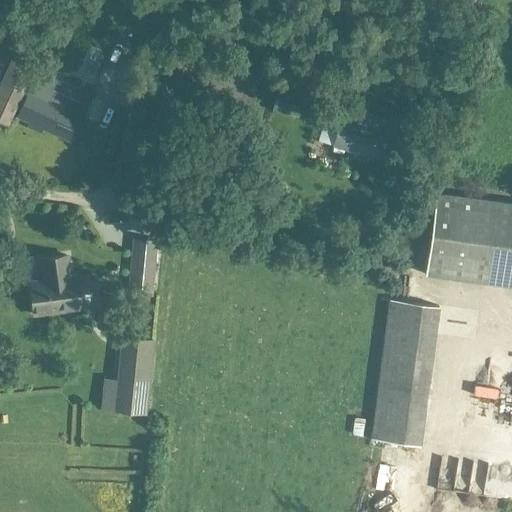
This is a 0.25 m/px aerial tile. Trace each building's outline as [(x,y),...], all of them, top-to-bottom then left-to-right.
[(29,91),(18,115),(70,139),(80,117),(90,95),(51,77),(53,73),(39,66),(28,90),(29,91)] [(276,90),(272,111),(310,118),(314,97),(276,90)] [(17,104),(2,98),(0,96),(0,117),(8,122),(17,104)] [(393,141),(398,124),(364,114),(343,108),(337,130),(332,145),(332,147),(355,153),(354,158),(368,161),(369,157),(387,162),(393,141)] [(511,204),(436,194),(425,275),(511,286),(511,204)] [(150,295),(154,241),(135,239),(131,294),(150,295)] [(44,280),(30,282),(34,315),(81,309),(78,291),(97,289),(95,274),(76,275),(74,255),(41,259),(44,280)] [(390,300),(371,440),(420,447),(439,307),(390,300)] [(124,338),(117,410),(145,413),(145,412),(152,342),(152,341),(124,338)] [(511,361),(495,364),(498,383),(511,380),(511,361)] [(363,436),(364,421),(355,421),(354,436),(363,436)] [(395,481),(396,467),(374,466),(373,480),(395,481)]
